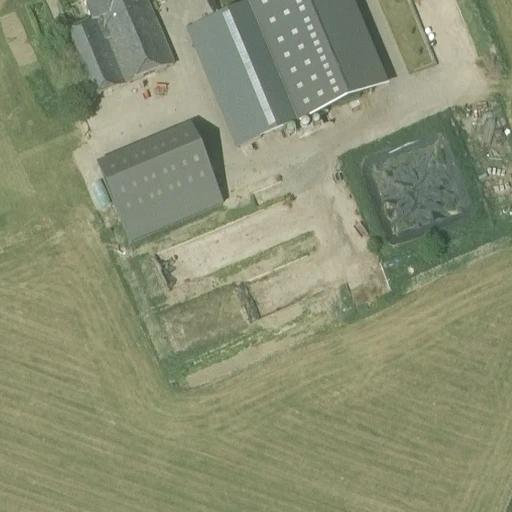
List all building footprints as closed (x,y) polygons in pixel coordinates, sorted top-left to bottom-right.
[(81,0),(92,24),(119,89),(174,66),(147,3),(151,1),(150,0),(81,0)] [(235,151),(315,118),(371,95),(331,0),(242,0),(245,7),(185,32),(235,151)] [(85,104),(119,89),(92,24),(58,39),(85,104)] [(391,84),(402,81),(396,64),(386,67),(391,84)] [(398,104),(415,97),(411,89),(394,96),(398,104)] [(369,161),(389,229),(459,208),(438,140),(369,161)] [(93,182),(118,244),(213,207),(188,145),(93,182)]
